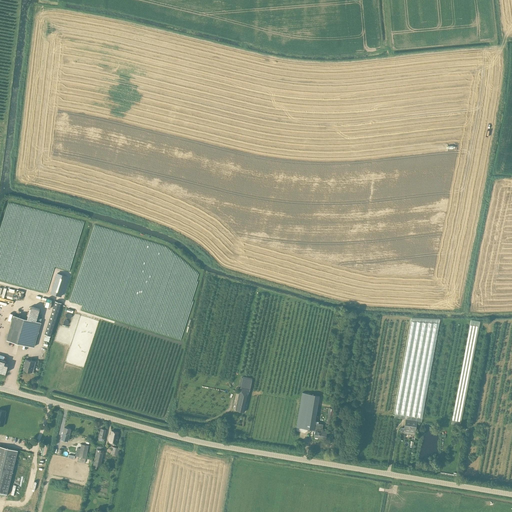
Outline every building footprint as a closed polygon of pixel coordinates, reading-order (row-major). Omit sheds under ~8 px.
[(84,223),(9,201),(0,231),(0,280),(46,294),(54,266),(70,271),(84,223)] [(166,247),(95,225),(70,302),(73,302),(71,307),(181,341),(200,275),(166,247)] [(59,275),(52,296),(62,299),(69,279),(59,275)] [(9,288),(7,298),(12,299),(15,290),(9,288)] [(50,337),(61,304),(55,302),(44,335),(50,337)] [(0,337),(1,338),(10,309),(0,305),(0,337)] [(71,318),(74,310),(68,308),(66,316),(71,318)] [(6,339),(34,347),(41,322),(13,315),(6,339)] [(26,364),(24,370),(31,372),(32,370),(33,369),(35,362),(26,359),(25,364),(26,364)] [(252,380),(243,377),(240,389),(249,391),(252,380)] [(249,394),(240,392),(236,409),(236,410),(245,412),(249,394)] [(314,430),(315,430),(314,437),(326,439),(327,432),(322,431),(323,424),(315,423),(320,395),(302,392),(296,427),(314,430)] [(327,414),(328,414),(326,425),(330,426),(332,415),(333,415),(333,414),(335,415),(336,409),(329,408),(327,414)] [(417,421),(406,419),(404,428),(400,428),(400,429),(401,429),(400,433),(415,435),(417,421)] [(62,434),(61,438),(65,439),(64,439),(66,440),(66,441),(67,441),(68,436),(69,436),(71,429),(64,427),(62,434)] [(110,434),(108,444),(116,446),(119,436),(118,436),(118,432),(111,431),(111,435),(110,434)] [(75,456),(79,457),(78,462),(85,463),(86,458),(89,445),(81,444),(80,448),(77,448),(75,456)] [(0,492),(7,494),(18,450),(0,445),(0,492)] [(93,465),(92,468),(96,468),(97,465),(100,466),(104,450),(102,450),(103,447),(97,446),(96,448),(93,464),(93,465)] [(118,455),(120,448),(112,446),(111,453),(118,455)]
